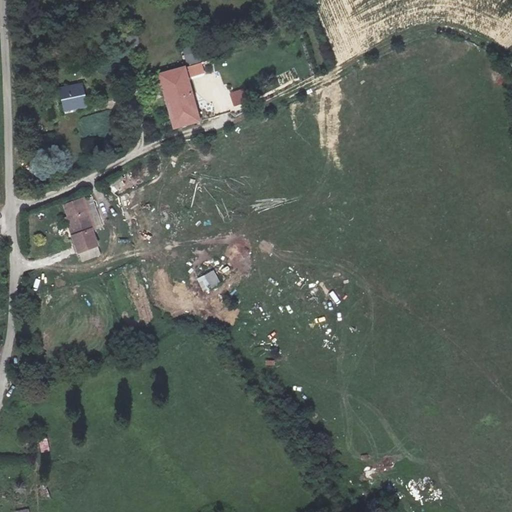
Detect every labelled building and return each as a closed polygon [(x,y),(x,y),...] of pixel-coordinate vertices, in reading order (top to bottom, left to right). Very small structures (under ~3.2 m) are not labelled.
[(185,64),(193,63),(191,47),(183,48),(185,64)] [(146,58),(133,61),(135,73),(148,70),(146,58)] [(206,59),(189,65),(193,77),(210,71),(206,59)] [(206,136),(190,80),(168,87),(185,143),(206,136)] [(230,93),(233,106),(247,103),(244,89),(230,93)] [(93,101),(64,107),(68,126),(87,123),(87,125),(98,123),(93,101)] [(109,236),(96,203),(72,212),(90,262),(111,254),(105,237),(109,236)] [(203,293),(221,284),(214,270),(196,279),(203,293)] [(41,488),(42,498),(50,498),(49,488),(41,488)]
